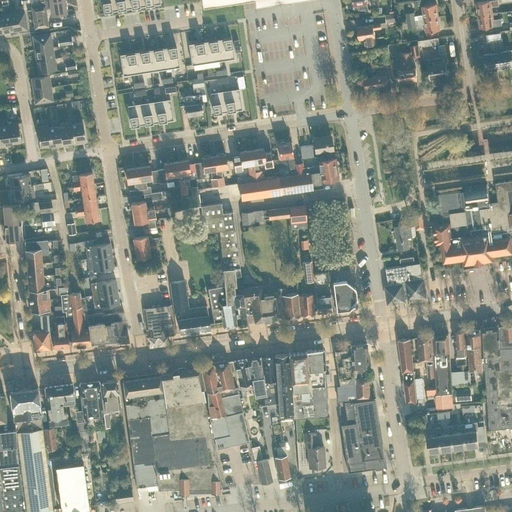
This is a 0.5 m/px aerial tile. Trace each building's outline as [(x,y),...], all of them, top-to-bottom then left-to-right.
[(66,12),(64,0),(40,4),(30,6),(32,16),(33,24),(34,28),(48,26),(45,9),(51,8),(52,15),(66,12)] [(101,0),(103,12),(118,10),(116,0),(101,0)] [(116,0),(118,10),(131,8),(130,0),(116,0)] [(366,0),(352,0),(353,5),(354,5),(355,8),(352,7),(352,8),(368,10),(368,9),(367,9),(366,3),(367,3),(366,0)] [(499,6),(498,0),(493,0),(478,2),(480,14),(493,12),(492,7),(499,6)] [(418,20),(438,17),(436,4),(422,6),(424,14),(417,15),(418,20)] [(13,31),(27,29),(24,11),(10,13),(13,31)] [(390,13),(385,14),(386,21),(386,22),(399,20),(397,12),(396,12),(390,13)] [(482,28),(502,25),(501,19),(494,20),(493,12),(480,14),(482,28)] [(0,22),(2,33),(13,31),(10,13),(0,15),(0,22)] [(414,13),(406,14),(408,21),(415,20),(414,16),(414,13)] [(438,17),(418,20),(418,22),(418,24),(425,23),(426,31),(440,29),(438,17)] [(415,20),(408,21),(409,29),(416,28),(415,23),(415,20)] [(359,39),(364,38),(365,46),(376,44),(374,29),(381,28),(381,24),(357,27),(359,39)] [(34,50),(52,47),(50,33),(32,36),(34,50)] [(497,41),(503,40),(502,33),(488,35),(489,42),(492,42),(493,54),(486,55),(488,70),(501,68),(497,41)] [(58,44),(72,42),(71,36),(57,38),(58,44)] [(234,58),(231,38),(216,40),(220,60),(234,58)] [(420,46),(439,44),(438,38),(419,40),(420,46)] [(206,63),(220,60),(216,40),(202,42),(206,63)] [(501,68),(511,66),(511,50),(501,52),(501,50),(504,48),(503,40),(497,41),(501,68)] [(188,44),(191,65),(206,63),(202,42),(188,44)] [(391,63),(388,44),(380,45),(383,64),(391,63)] [(412,57),(420,56),(418,44),(411,45),(412,52),(401,54),(404,70),(399,70),(400,81),(418,78),(416,68),(414,68),(412,57)] [(165,69),(179,67),(176,46),(161,48),(165,69)] [(36,61),(54,58),(52,47),(34,50),(36,61)] [(161,48),(148,50),(151,71),(165,69),(161,48)] [(137,73),(151,71),(148,50),(134,52),(137,73)] [(134,52),(119,55),(123,75),(137,73),(134,52)] [(431,78),(448,76),(446,62),(445,63),(444,57),(428,59),(431,78)] [(38,72),(56,70),(54,58),(36,61),(38,72)] [(76,68),(75,61),(64,63),(65,70),(76,68)] [(388,84),(386,69),(385,66),(376,67),(377,73),(372,74),(373,77),(364,78),(366,88),(375,86),(375,88),(383,87),(382,85),(388,84)] [(68,77),(77,76),(76,69),(67,70),(68,77)] [(32,89),(50,87),(48,75),(31,78),(32,89)] [(201,94),(205,94),(203,77),(191,79),(194,94),(183,96),(185,104),(184,104),(186,116),(202,113),(200,103),(202,102),(201,94)] [(35,103),(52,100),(50,87),(32,89),(35,103)] [(241,109),(238,88),(224,91),(227,111),(241,109)] [(210,93),(213,113),(227,111),(224,91),(210,93)] [(170,99),(155,101),(159,122),(173,119),(170,99)] [(159,122),(155,101),(141,103),(145,124),(159,122)] [(130,126),(145,124),(141,103),(127,105),(130,126)] [(8,143),(9,143),(20,141),(17,122),(5,123),(6,126),(8,143)] [(71,124),(71,122),(59,123),(59,126),(62,145),(66,145),(66,143),(73,141),(71,124)] [(73,144),(85,142),(82,122),(71,124),(73,141),(73,144)] [(48,127),(48,125),(36,127),(39,147),(50,145),(51,145),(48,127)] [(9,143),(8,143),(6,126),(0,126),(0,146),(9,145),(9,143)] [(51,147),(62,145),(59,126),(48,127),(51,145),(50,145),(51,147)] [(321,151),(332,149),(330,135),(313,138),(315,150),(321,149),(321,151)] [(290,142),(285,142),(283,141),(280,141),(279,143),(278,143),(280,162),(288,161),(290,175),(303,173),(301,163),(294,164),(290,142)] [(301,158),(312,156),(311,144),(299,146),(301,158)] [(270,150),(263,151),(262,148),(250,150),(253,169),(254,169),(257,169),(256,163),(263,162),(264,167),(272,166),(270,151),(270,150)] [(254,169),(253,169),(250,150),(239,151),(239,155),(232,156),(233,162),(233,167),(234,170),(241,169),(241,165),(247,164),(248,173),(249,182),(255,181),(253,172),(254,172),(254,169)] [(217,154),(217,155),(212,156),(217,186),(223,185),(222,176),(221,176),(220,168),(227,167),(225,154),(223,154),(223,153),(217,154)] [(203,157),(201,157),(202,161),(193,162),(194,163),(195,172),(196,179),(205,177),(204,172),(210,171),(211,178),(210,178),(211,187),(217,186),(212,156),(209,156),(208,155),(203,156),(203,157)] [(331,182),(330,180),(337,179),(335,169),(334,158),(318,161),(319,165),(302,168),(303,173),(303,174),(261,180),(255,181),(249,182),(239,183),(241,199),(313,189),(311,180),(321,178),(321,182),(324,181),(325,183),(331,182)] [(195,172),(194,163),(188,163),(187,159),(174,161),(178,185),(179,185),(180,195),(187,194),(186,184),(184,184),(183,179),(190,178),(189,173),(195,172)] [(174,185),(178,185),(174,161),(163,163),(164,168),(156,170),(158,181),(159,180),(159,182),(173,180),(174,185)] [(140,195),(144,194),(151,193),(150,187),(146,187),(145,180),(151,179),(153,181),(158,181),(156,170),(150,171),(149,165),(136,167),(140,195)] [(129,196),(140,195),(136,167),(125,169),(127,182),(133,181),(134,189),(128,190),(129,196)] [(255,181),(261,180),(260,171),(254,172),(253,172),(255,181)] [(73,187),(93,184),(91,172),(79,174),(80,182),(72,183),(73,187)] [(10,188),(30,185),(28,174),(8,177),(10,188)] [(511,179),(495,182),(498,201),(489,202),(487,183),(463,186),(463,191),(460,191),(460,190),(436,193),(440,217),(451,215),(452,225),(448,225),(448,224),(434,226),(436,243),(441,242),(444,261),(464,258),(465,263),(475,262),(475,265),(482,264),(482,261),(492,260),(491,255),(511,252),(511,244),(511,179)] [(82,198),(95,196),(93,184),(73,187),(73,190),(81,189),(82,198)] [(14,199),(34,196),(32,185),(30,185),(10,188),(11,191),(13,191),(14,199)] [(160,192),(151,193),(144,194),(145,201),(131,203),(132,213),(153,209),(153,206),(152,206),(152,200),(161,198),(160,192)] [(198,194),(180,197),(182,209),(200,206),(198,194)] [(77,211),(97,208),(95,196),(82,198),(84,206),(76,208),(77,211)] [(41,212),(52,211),(51,201),(39,203),(41,212)] [(6,241),(22,238),(19,203),(2,205),(6,241)] [(232,211),(222,213),(221,203),(200,206),(204,233),(219,231),(222,268),(224,285),(207,288),(214,323),(222,321),(223,327),(236,325),(233,304),(232,294),(235,293),(234,285),(236,285),(235,276),(241,275),(235,228),(232,211)] [(305,205),(289,206),(290,222),(306,221),(305,205)] [(289,217),(288,206),(267,209),(268,219),(289,217)] [(86,221),(98,219),(97,208),(77,211),(77,215),(85,214),(86,221)] [(155,219),(153,209),(132,213),(134,223),(142,221),(143,229),(150,228),(155,227),(153,219),(155,219)] [(253,211),(240,212),(242,224),(254,222),(254,221),(253,211)] [(417,229),(425,227),(422,212),(414,214),(417,229)] [(43,225),(54,224),(52,213),(41,215),(43,225)] [(75,234),(74,222),(66,223),(68,235),(75,234)] [(408,238),(412,237),(410,227),(406,228),(405,225),(395,226),(398,249),(409,248),(408,238)] [(156,244),(158,244),(157,237),(152,238),(149,235),(146,236),(146,235),(133,237),(134,247),(156,244)] [(27,264),(42,263),(41,254),(47,253),(46,240),(25,242),(27,264)] [(110,243),(85,246),(87,259),(112,255),(110,243)] [(156,248),(156,244),(134,247),(136,257),(150,255),(149,249),(153,248),(155,263),(162,262),(159,247),(156,248)] [(112,255),(87,259),(89,277),(90,277),(95,276),(98,276),(97,270),(113,267),(112,255)] [(413,257),(400,259),(401,266),(403,265),(414,264),(413,257)] [(305,281),(313,280),(311,261),(303,262),(305,281)] [(28,277),(43,275),(42,263),(27,264),(28,277)] [(414,264),(403,265),(407,297),(423,295),(424,295),(425,295),(425,294),(424,294),(422,278),(420,268),(420,263),(414,264)] [(401,266),(386,268),(390,300),(407,297),(403,265),(401,266)] [(326,293),(325,282),(325,281),(327,281),(326,271),(313,273),(317,313),(332,311),(330,293),(326,293)] [(44,289),(44,285),(43,275),(28,277),(29,290),(44,289)] [(92,295),(117,291),(115,278),(96,281),(91,282),(90,282),(92,295)] [(169,281),(173,311),(174,310),(176,320),(178,320),(180,334),(210,330),(206,305),(189,307),(185,279),(169,281)] [(357,307),(357,305),(357,302),(356,300),(357,299),(355,288),(346,281),(333,283),(336,311),(349,309),(350,308),(352,309),(355,309),(357,307)] [(79,292),(70,293),(70,286),(58,287),(59,294),(60,294),(61,305),(62,310),(62,311),(65,311),(67,327),(70,326),(72,346),(90,345),(87,328),(86,318),(86,315),(85,307),(83,297),(79,298),(79,292)] [(263,294),(262,286),(242,288),(243,293),(242,293),(244,310),(245,309),(248,309),(249,313),(254,312),(255,321),(283,317),(282,307),(284,306),(285,317),(299,315),(297,293),(284,294),(283,288),(277,289),(278,292),(263,294)] [(50,310),(48,293),(48,288),(44,289),(29,290),(31,312),(50,310)] [(117,291),(92,295),(94,307),(119,303),(117,291)] [(247,323),(245,309),(244,310),(242,293),(235,294),(234,305),(237,306),(238,312),(236,312),(237,324),(247,323)] [(301,314),(314,313),(312,293),(299,294),(301,314)] [(175,334),(172,316),(171,305),(143,309),(146,327),(150,326),(151,337),(175,334)] [(101,312),(86,315),(86,318),(87,328),(90,345),(128,341),(127,335),(124,311),(101,315),(101,312)] [(34,349),(51,348),(48,313),(31,314),(32,323),(32,329),(34,349)] [(67,347),(66,334),(65,322),(60,322),(54,322),(55,335),(52,335),(53,348),(67,347)] [(511,324),(499,326),(501,369),(502,374),(511,372),(511,324)] [(502,374),(501,369),(499,326),(480,329),(482,370),(485,370),(487,408),(491,407),(491,398),(499,397),(497,383),(503,382),(502,374)] [(470,371),(482,370),(480,329),(467,330),(469,370),(467,370),(457,371),(451,371),(452,384),(471,383),(470,371)] [(467,355),(466,347),(465,330),(454,332),(455,356),(456,356),(456,359),(466,358),(466,355),(467,355)] [(436,385),(437,394),(453,392),(451,371),(448,333),(432,334),(433,352),(434,352),(435,373),(436,385)] [(418,351),(433,349),(432,335),(417,337),(418,351)] [(404,375),(414,374),(411,338),(398,339),(403,372),(404,372),(404,375)] [(360,369),(368,369),(366,343),(350,345),(351,350),(334,352),(339,386),(337,386),(338,403),(346,402),(345,400),(368,397),(367,375),(360,376),(360,369)] [(309,381),(325,378),(325,369),(324,349),(307,351),(309,381)] [(433,360),(433,349),(418,351),(419,361),(427,361),(428,378),(435,378),(434,363),(433,363),(433,360)] [(325,378),(309,381),(307,351),(288,353),(295,417),(293,417),(293,418),(327,416),(325,378)] [(293,417),(295,417),(288,353),(274,355),(279,418),(293,417)] [(276,387),(276,386),(275,379),(274,355),(260,356),(264,381),(265,387),(266,397),(267,404),(277,404),(277,396),(277,390),(274,391),(273,387),(276,387)] [(251,379),(254,391),(254,396),(265,394),(263,377),(260,356),(247,358),(251,379)] [(244,384),(252,382),(246,358),(233,360),(239,385),(242,395),(246,395),(244,384)] [(249,441),(246,426),(237,387),(235,387),(228,360),(213,363),(200,366),(206,394),(207,394),(207,405),(210,417),(209,418),(216,448),(249,441)] [(167,420),(206,412),(203,398),(205,398),(198,367),(185,369),(185,370),(160,373),(160,374),(163,398),(167,420)] [(511,372),(502,374),(503,382),(497,383),(499,397),(491,398),(491,407),(487,408),(489,429),(511,426),(511,372)] [(167,420),(163,398),(160,374),(122,379),(133,463),(144,462),(143,453),(142,450),(153,449),(151,435),(168,432),(167,420)] [(407,403),(417,402),(417,396),(414,374),(404,375),(405,378),(404,378),(407,403)] [(101,399),(103,412),(121,410),(117,379),(101,380),(104,399),(101,399)] [(79,431),(87,430),(86,422),(84,421),(84,417),(103,414),(103,412),(101,399),(99,380),(79,382),(82,410),(75,411),(74,411),(75,416),(77,431),(79,431)] [(74,411),(75,411),(72,383),(44,387),(48,420),(48,423),(64,422),(65,427),(71,426),(69,418),(67,419),(67,416),(66,410),(63,410),(63,405),(69,405),(70,416),(75,416),(74,411)] [(428,395),(437,394),(436,385),(427,386),(428,395)] [(53,508),(37,388),(9,391),(13,419),(14,419),(15,428),(7,429),(0,430),(0,488),(3,511),(24,511),(25,511),(53,508)] [(472,399),(471,389),(455,390),(456,400),(472,399)] [(383,459),(375,398),(346,402),(348,422),(341,423),(347,471),(377,467),(383,459)] [(155,461),(156,484),(157,484),(157,489),(221,488),(206,412),(167,420),(168,432),(151,435),(153,449),(155,461)] [(428,426),(427,414),(420,415),(421,427),(428,426)] [(478,430),(478,427),(477,421),(472,422),(473,430),(466,431),(464,432),(466,447),(479,445),(478,442),(477,435),(477,430),(478,430)] [(464,432),(466,431),(465,423),(460,424),(461,432),(453,433),(452,433),(454,449),(466,447),(464,432)] [(452,433),(453,433),(452,425),(448,425),(449,434),(441,435),(439,435),(441,451),(454,449),(452,433)] [(477,435),(478,442),(485,441),(483,426),(483,425),(478,426),(478,427),(478,430),(477,430),(477,435)] [(46,449),(56,447),(53,426),(43,427),(46,449)] [(439,435),(441,435),(440,427),(435,427),(437,435),(427,437),(429,452),(441,451),(439,435)] [(105,440),(104,429),(97,430),(98,441),(105,440)] [(87,430),(79,431),(81,450),(89,449),(87,430)] [(315,446),(315,441),(315,432),(302,433),(303,442),(306,442),(306,447),(308,447),(309,467),(324,466),(323,446),(315,446)] [(255,458),(258,471),(261,483),(272,480),(267,458),(262,459),(259,445),(251,447),(253,459),(255,458)] [(278,478),(289,476),(285,445),(276,446),(277,456),(275,457),(278,478)] [(156,484),(155,461),(153,449),(142,450),(143,453),(144,462),(133,463),(136,486),(156,484)] [(55,466),(60,511),(65,511),(89,509),(83,463),(55,466)] [(114,490),(115,502),(132,500),(131,488),(114,490)]
